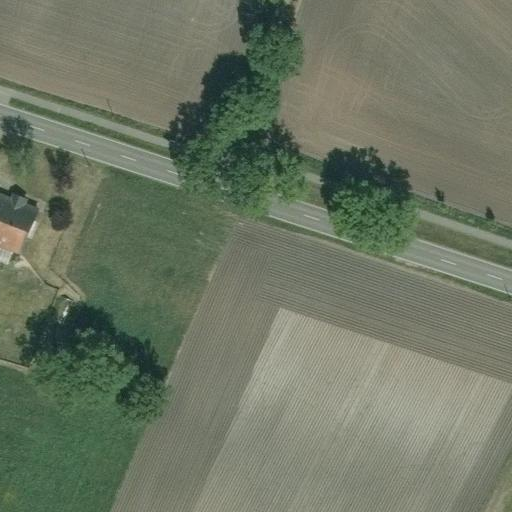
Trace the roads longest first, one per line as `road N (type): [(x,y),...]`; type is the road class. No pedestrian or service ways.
road 1 (tertiary): [(511,280),(0,118)]
road 2 (track): [(221,188),(288,0)]
